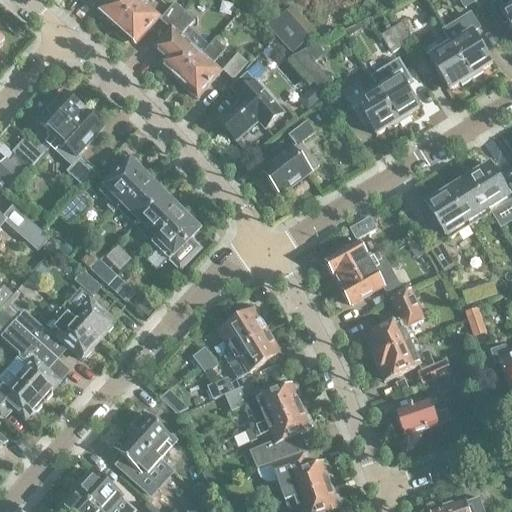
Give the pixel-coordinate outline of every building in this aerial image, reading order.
[(109,0),(99,12),(118,29),(141,3),(137,0),(109,0)] [(457,0),(465,11),(482,0),(457,0)] [(511,7),(507,0),(503,0),(490,8),(503,28),(508,24),(511,30),(511,7)] [(141,3),(118,29),(136,45),(159,19),(141,3)] [(162,22),(171,30),(186,14),(176,6),(162,22)] [(293,56),(316,32),(293,7),(268,29),(293,56)] [(392,56),(413,43),(402,25),(392,10),(382,17),(391,31),(381,38),(392,56)] [(189,32),(196,25),(196,24),(186,14),(171,30),(182,40),(189,32)] [(456,26),(462,35),(459,37),(462,41),(452,48),(471,79),(492,66),(472,33),(475,29),(469,18),(456,26)] [(148,56),(180,84),(202,58),(201,56),(208,49),(189,32),(182,40),(171,30),(148,56)] [(198,100),(221,74),(213,66),(224,53),(214,44),(202,58),(180,84),(198,100)] [(441,54),(438,49),(435,45),(426,51),(428,55),(427,56),(450,92),(471,79),(452,48),(441,54)] [(317,46),(305,56),(294,63),(324,95),(334,86),(315,65),(324,56),(317,46)] [(223,71),(235,82),(249,67),(248,67),(249,66),(238,56),(223,71)] [(249,74),(230,90),(243,105),(221,124),(238,143),(258,125),(266,133),(286,116),(249,74)] [(390,86),(379,92),(398,124),(419,111),(397,75),(387,81),(390,86)] [(376,88),(365,95),(364,96),(358,87),(344,96),(362,126),(368,122),(377,137),(398,124),(379,92),(376,88)] [(47,145),(52,149),(84,113),(66,97),(40,125),(52,135),(49,139),(51,141),(47,145)] [(103,130),(84,113),(52,149),(73,168),(79,161),(77,159),(103,130)] [(302,146),(316,136),(308,125),(291,139),(298,149),(265,175),(273,186),(271,187),(280,199),(312,175),(302,164),(311,157),(302,146)] [(31,171),(47,153),(42,149),(35,149),(31,153),(22,144),(13,154),(31,171)] [(0,168),(0,192),(5,197),(23,177),(6,161),(0,168)] [(83,189),(96,175),(79,161),(73,168),(67,174),(83,189)] [(113,205),(119,211),(149,181),(131,164),(106,189),(117,201),(113,205)] [(490,166),(468,179),(491,215),(488,211),(499,204),(502,208),(511,202),(490,166)] [(491,215),(468,179),(448,192),(467,224),(478,217),(481,221),(491,215)] [(149,181),(119,211),(125,218),(129,214),(140,224),(166,198),(149,181)] [(467,224),(448,192),(426,205),(448,241),(459,235),(456,231),(467,224)] [(70,225),(88,207),(79,197),(61,215),(70,225)] [(166,198),(140,224),(151,235),(147,239),(153,245),(183,215),(166,198)] [(183,215),(153,245),(159,252),(164,248),(174,258),(175,259),(192,242),(201,232),(183,215)] [(358,243),(377,231),(370,220),(351,231),(358,243)] [(39,249),(49,239),(32,222),(21,233),(39,249)] [(181,273),(202,252),(192,242),(175,259),(174,258),(170,262),(181,273)] [(326,264),(339,286),(381,261),(379,256),(373,260),(371,257),(368,259),(360,245),(326,264)] [(441,245),(429,252),(444,276),(456,268),(441,245)] [(92,273),(101,264),(91,254),(82,264),(92,273)] [(384,260),(381,261),(339,286),(352,307),(382,290),(390,304),(392,302),(405,295),(384,260)] [(100,281),(101,281),(109,271),(101,264),(92,273),(100,281)] [(102,290),(84,273),(75,283),(93,299),(102,290)] [(118,280),(110,289),(128,305),(136,297),(118,280)] [(462,295),(466,308),(498,298),(494,284),(462,295)] [(0,308),(2,310),(14,296),(4,288),(2,291),(0,289),(0,308)] [(419,309),(411,292),(405,295),(392,302),(400,318),(399,318),(401,322),(367,338),(372,349),(369,351),(374,362),(411,345),(405,331),(416,326),(410,313),(419,309)] [(75,309),(69,316),(99,342),(115,324),(90,302),(79,313),(75,309)] [(26,334),(35,325),(9,303),(2,312),(26,334)] [(474,340),(488,336),(479,310),(465,314),(474,340)] [(26,334),(2,312),(0,313),(0,324),(19,342),(26,334)] [(229,341),(236,353),(267,334),(254,312),(220,333),(225,343),(229,341)] [(99,342),(69,316),(63,323),(67,327),(57,338),(82,361),(99,342)] [(267,334),(236,353),(249,375),(280,356),(267,334)] [(411,345),(374,362),(379,373),(382,371),(388,383),(421,368),(423,372),(417,374),(423,388),(440,381),(441,382),(450,378),(450,376),(452,375),(446,361),(434,367),(429,354),(418,359),(411,345)] [(511,397),(511,358),(509,360),(505,349),(492,353),(496,365),(500,364),(511,397)] [(206,375),(217,367),(205,350),(194,358),(206,375)] [(31,359),(26,365),(19,358),(7,371),(19,381),(44,403),(60,385),(31,359)] [(440,399),(465,390),(460,377),(435,385),(440,399)] [(293,387),(259,401),(252,386),(234,393),(228,380),(208,389),(213,402),(225,397),(232,414),(250,407),(258,428),(302,409),(293,387)] [(9,392),(5,389),(0,384),(0,419),(4,423),(15,411),(27,422),(44,403),(19,381),(9,392)] [(406,439),(439,427),(452,423),(447,411),(434,416),(430,403),(397,414),(406,439)] [(302,409),(258,428),(261,433),(265,431),(267,435),(271,433),(277,446),(311,431),(302,409)] [(147,417),(132,434),(163,462),(169,455),(165,451),(174,441),(147,417)] [(240,449),(258,442),(253,431),(235,439),(240,449)] [(163,462),(132,434),(116,452),(143,476),(152,466),(157,469),(163,462)] [(278,450),(257,458),(262,471),(283,463),(278,450)] [(283,463),(262,471),(257,472),(258,476),(260,479),(262,481),(264,483),(266,484),(269,485),(271,485),(273,485),(275,485),(278,483),(286,505),(332,488),(324,466),(312,470),(307,454),(283,463)] [(86,480),(75,492),(97,511),(118,511),(126,503),(96,476),(89,483),(86,480)] [(200,511),(206,511),(212,507),(207,495),(198,486),(186,499),(200,511)] [(332,488),(286,505),(288,510),(293,508),(295,511),(298,510),(298,511),(336,511),(339,511),(332,488)] [(97,511),(75,492),(64,504),(67,507),(62,511),(97,511)] [(176,511),(159,496),(150,505),(158,511),(176,511)] [(468,511),(474,509),(472,501),(440,511),(468,511)]
